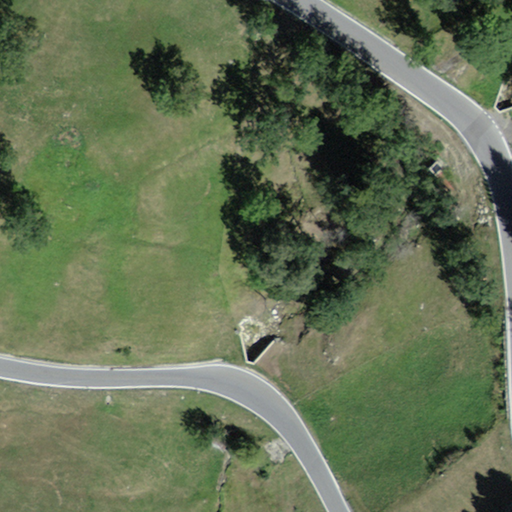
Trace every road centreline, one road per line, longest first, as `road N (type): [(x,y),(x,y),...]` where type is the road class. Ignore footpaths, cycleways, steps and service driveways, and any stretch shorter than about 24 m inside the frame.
road 1 (tertiary): [(0,363),(193,375),(256,391),(288,416),(344,511)]
road 2 (tertiary): [(511,209),(486,134),(340,22),(296,0)]
